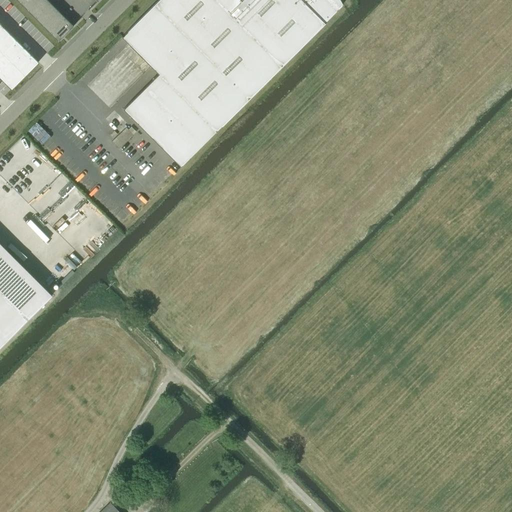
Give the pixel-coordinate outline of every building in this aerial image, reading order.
[(73,26),(73,25),(47,0),(16,0),(58,41),(73,26)] [(123,109),(180,166),(342,4),(340,0),(158,0),(122,36),(157,72),(123,109)] [(2,26),(0,27),(0,42),(9,33),(2,26)] [(9,33),(0,42),(0,50),(3,54),(17,40),(9,33)] [(17,40),(3,54),(10,61),(24,48),(17,41),(17,40)] [(24,48),(10,61),(17,68),(31,55),(24,48)] [(3,54),(0,56),(0,71),(10,61),(3,54)] [(31,55),(17,68),(25,76),(38,62),(31,55)] [(10,61),(0,71),(0,78),(4,82),(17,68),(10,61)] [(17,68),(4,82),(11,89),(25,76),(17,68)] [(0,346),(52,295),(0,242),(0,346)] [(119,511),(110,502),(99,511),(119,511)]
